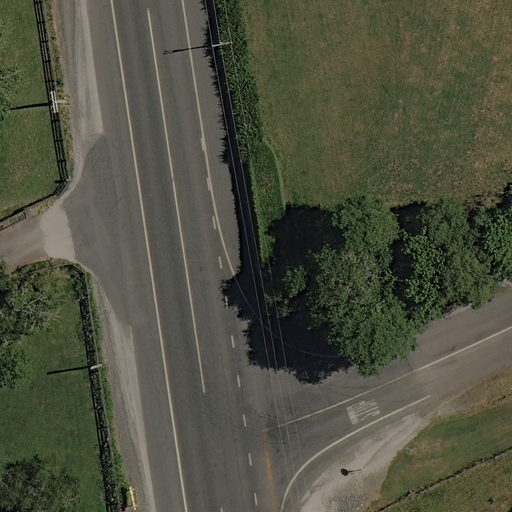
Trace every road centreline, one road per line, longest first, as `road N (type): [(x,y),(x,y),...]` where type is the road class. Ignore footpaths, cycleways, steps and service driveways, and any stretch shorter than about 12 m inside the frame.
road 1 (primary): [(215,449),(147,0)]
road 2 (unclassified): [(215,449),(270,439),(511,325)]
